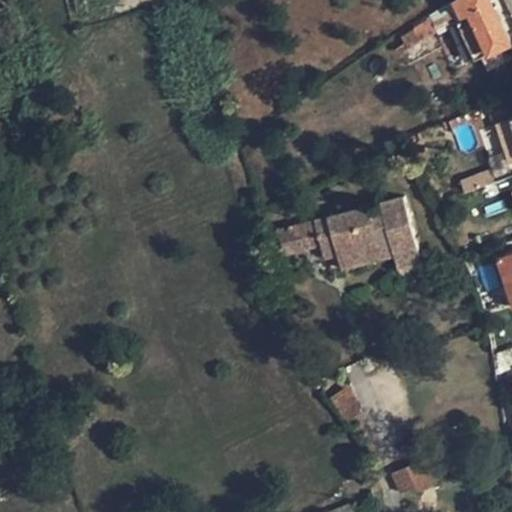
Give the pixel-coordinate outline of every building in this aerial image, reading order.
[(475,60),(476,59),(499,48),(510,43),(490,0),(456,0),(402,37),(405,42),(396,47),(398,52),(407,47),(408,48),(456,19),(475,60)] [(19,75),(55,66),(46,25),(9,33),(19,75)] [(506,64),(499,48),(476,59),(483,74),(506,64)] [(52,100),(78,92),(73,76),(46,84),(52,100)] [(509,162),(511,161),(511,117),(511,116),(496,122),(509,162)] [(420,140),(409,143),(415,156),(426,151),(420,140)] [(325,255),(339,251),(390,238),(395,256),(398,266),(422,259),(404,195),(381,201),(383,211),(370,215),(367,205),(315,219),(325,255)] [(344,270),(395,256),(390,238),(339,251),(344,270)] [(511,250),(498,255),(511,296),(511,250)] [(63,387),(60,377),(47,381),(50,392),(63,387)] [(331,394),(342,420),(360,412),(349,386),(331,394)] [(14,399),(22,430),(39,425),(41,431),(50,427),(41,394),(34,397),(33,395),(14,399)] [(417,492),(437,483),(425,457),(391,472),(401,493),(414,488),(417,492)] [(355,511),(352,502),(327,511),(355,511)]
